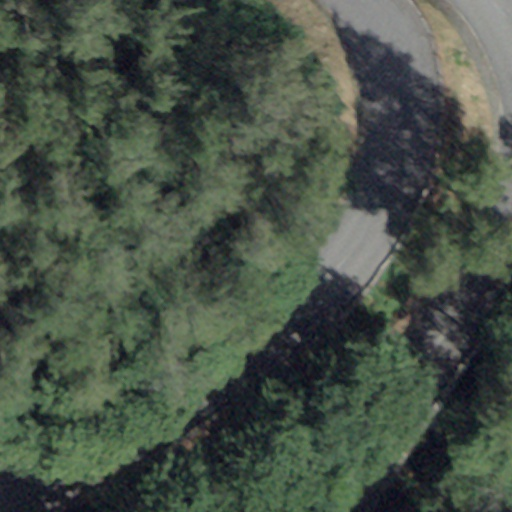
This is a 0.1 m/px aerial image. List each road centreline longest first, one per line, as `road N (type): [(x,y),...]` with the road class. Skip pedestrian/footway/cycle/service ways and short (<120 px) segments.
road 1 (tertiary): [(0,492),(107,445),(184,398),(259,336),(376,209),(396,164),(403,119),(389,55),(357,0)]
road 2 (tertiary): [(511,228),(329,511)]
